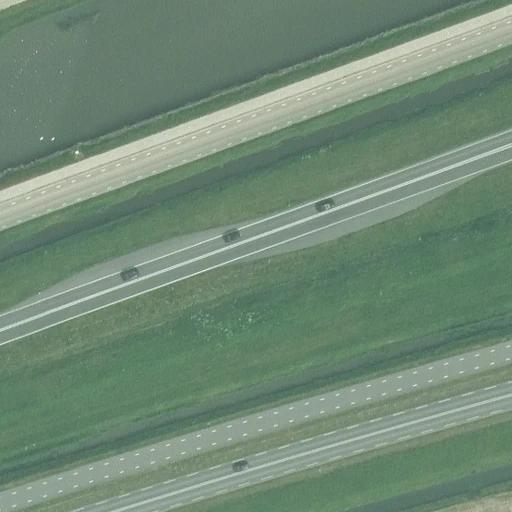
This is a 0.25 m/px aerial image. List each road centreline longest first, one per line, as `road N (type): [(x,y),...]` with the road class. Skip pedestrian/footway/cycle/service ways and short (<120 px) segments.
road 1 (trunk): [(511,145),(0,332)]
road 2 (secondary): [(0,219),(511,32)]
road 3 (unclassified): [(511,352),(0,504)]
road 4 (secondary): [(118,511),(511,396)]
